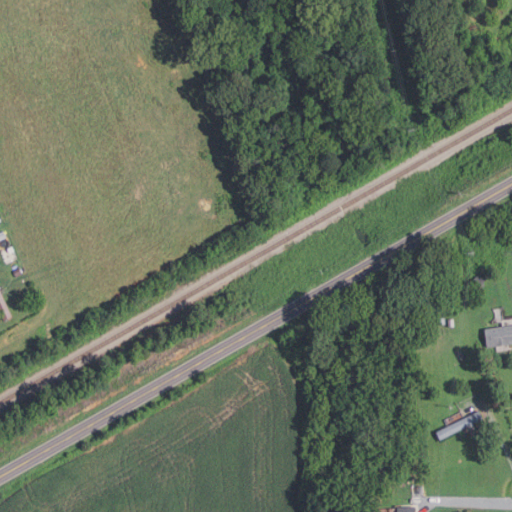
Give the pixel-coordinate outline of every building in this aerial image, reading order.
[(497,58),(497,43),(509,43),(509,57),(497,58)] [(22,274),(16,277),(13,271),(20,268),(22,274)] [(476,290),(469,283),(482,271),(489,277),(483,282),(484,283),(476,290)] [(4,321),(0,313),(0,290),(12,317),(4,321)] [(511,342),(487,346),(484,328),(511,324),(511,342)] [(466,357),(460,360),(457,352),(463,350),(466,357)] [(440,439),(436,431),(479,409),(483,417),(440,439)]
